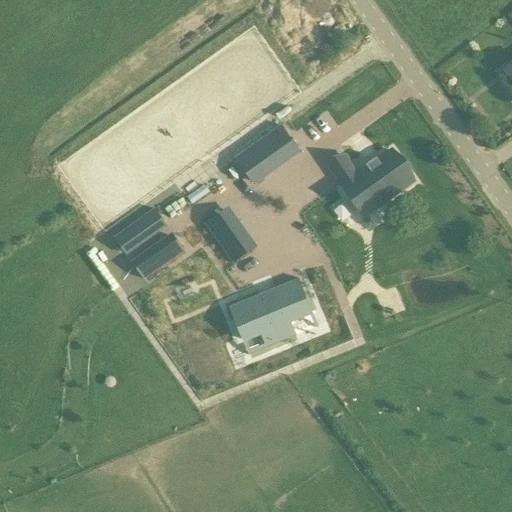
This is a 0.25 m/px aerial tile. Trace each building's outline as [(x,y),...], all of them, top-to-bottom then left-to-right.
[(271,109),(224,142),(240,165),(287,132),(271,109)] [(346,157),(330,169),(313,181),(324,196),(342,184),(365,217),(414,182),(392,151),(359,175),(346,157)] [(135,226),(117,239),(126,252),(143,239),(166,223),(157,210),(135,226)] [(227,211),(207,225),(228,253),(247,239),(227,211)] [(153,256),(137,267),(146,280),(161,269),(186,251),(177,238),(153,256)] [(402,286),(427,277),(423,266),(398,275),(402,286)] [(300,279),(232,307),(245,340),(263,333),(269,347),(297,336),(291,321),(313,312),(300,279)]
